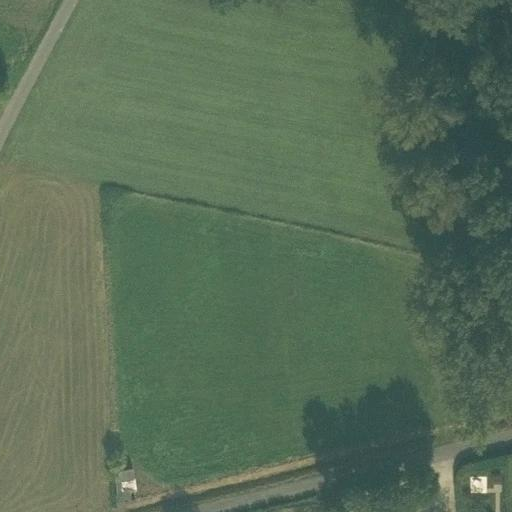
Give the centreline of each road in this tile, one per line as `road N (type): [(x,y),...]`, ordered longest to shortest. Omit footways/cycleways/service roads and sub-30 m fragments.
road 1 (residential): [(204,511),(511,437)]
road 2 (residential): [(0,129),(70,0)]
